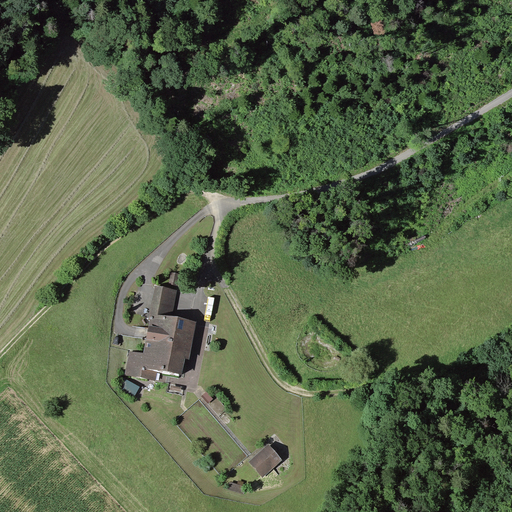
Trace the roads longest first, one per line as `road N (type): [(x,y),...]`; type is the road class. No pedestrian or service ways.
road 1 (track): [(0,350),(91,242),(153,203),(343,174),(511,95)]
road 2 (track): [(206,256),(289,387),(511,388)]
